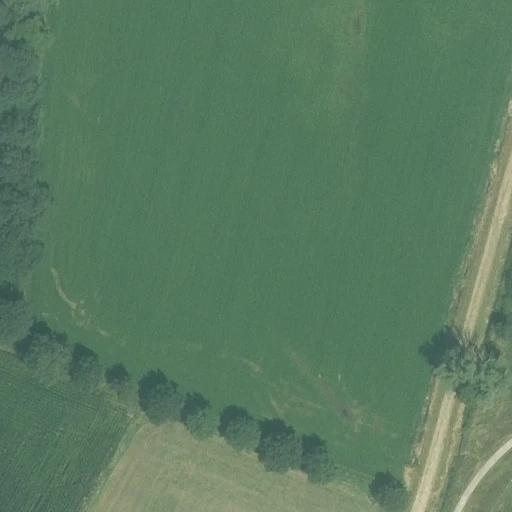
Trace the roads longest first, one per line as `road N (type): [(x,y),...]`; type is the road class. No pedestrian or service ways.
road 1 (track): [(1,334),(31,0)]
road 2 (track): [(439,437),(511,169)]
